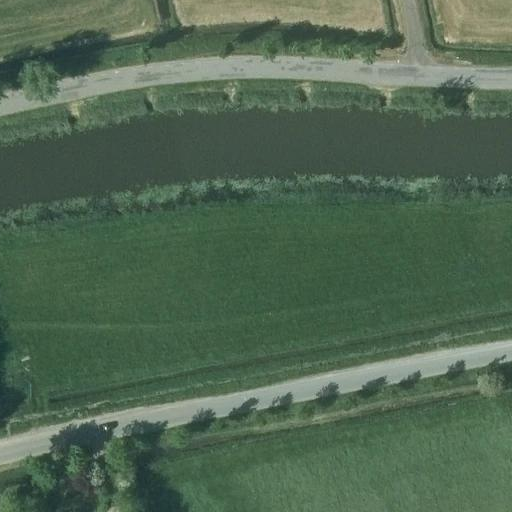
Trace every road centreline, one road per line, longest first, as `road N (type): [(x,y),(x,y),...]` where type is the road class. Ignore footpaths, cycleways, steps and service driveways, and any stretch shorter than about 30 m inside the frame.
road 1 (unclassified): [(0,452),(511,352)]
road 2 (tertiary): [(0,112),(148,80),(228,73),(511,83)]
